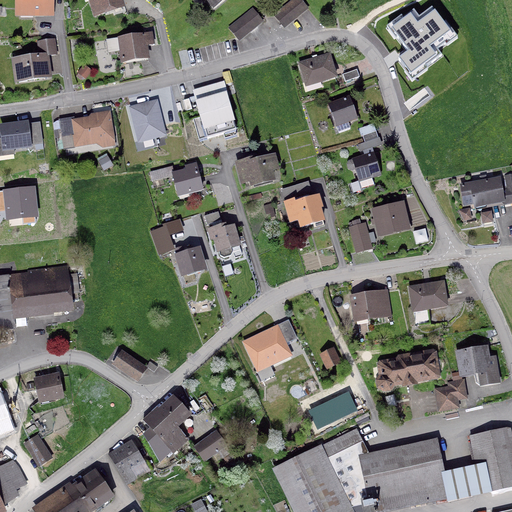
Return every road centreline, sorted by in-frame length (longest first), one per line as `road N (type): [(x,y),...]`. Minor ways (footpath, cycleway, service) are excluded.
road 1 (residential): [(457,259),(413,170),(379,64),(352,38),(317,37),(173,78),(0,112)]
road 2 (residential): [(457,259),(311,280),(281,292),(147,405)]
road 3 (residential): [(147,405),(15,511)]
road 4 (residential): [(147,405),(74,356),(0,376)]
